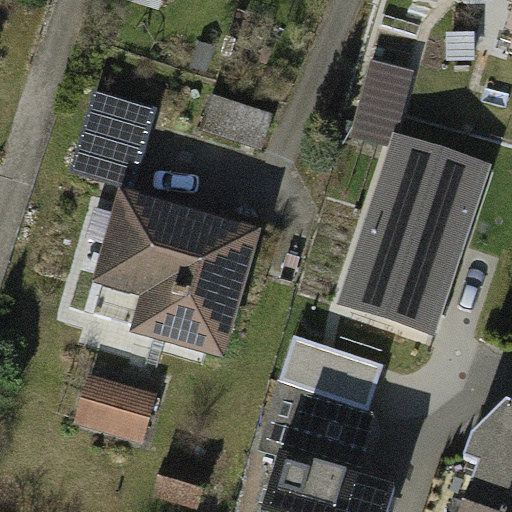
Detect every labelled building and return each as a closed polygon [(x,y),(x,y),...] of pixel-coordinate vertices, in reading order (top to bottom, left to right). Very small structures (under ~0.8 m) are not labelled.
[(134,0),(130,13),(161,24),(169,0),(134,0)] [(446,0),(412,0),(443,10),(446,0)] [(220,59),(198,52),(188,82),(211,89),(220,59)] [(263,165),(275,129),(207,107),(196,144),(263,165)] [(436,341),(490,169),(397,140),(350,289),(400,304),(392,328),(436,341)] [(126,209),(106,282),(153,295),(142,335),(229,360),(261,247),(126,209)] [(311,397),(370,415),(385,371),(296,341),(281,386),(311,397)] [(153,406),(91,386),(79,422),(142,442),(153,406)] [(311,397),(281,386),(267,438),(296,448),(311,397)] [(296,448),(267,438),(262,456),(282,462),(377,490),(372,469),(372,462),(374,453),(380,446),(382,435),(381,427),(377,419),(370,415),(311,397),(296,448)] [(483,466),(465,511),(511,511),(511,407),(509,407),(476,439),(468,461),(483,466)] [(377,490),(282,462),(267,511),(386,511),(391,494),(377,490)] [(207,477),(169,466),(159,500),(198,511),(207,477)]
